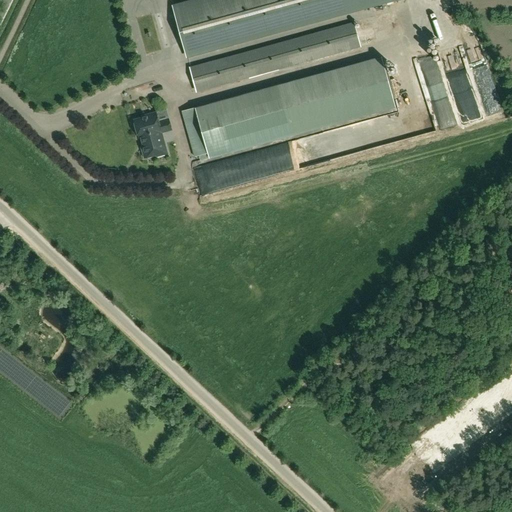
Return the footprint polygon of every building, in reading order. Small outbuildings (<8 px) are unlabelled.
[(199,0),(174,7),(187,57),(391,0),(199,0)] [(360,47),(353,22),(190,68),(197,92),(360,47)] [(195,156),(207,153),(209,158),(395,108),(381,57),(182,111),(195,156)] [(158,122),(156,113),(147,115),(147,117),(134,121),(135,124),(134,126),(136,132),(138,133),(139,137),(141,136),(144,147),(142,147),(145,158),(156,155),(157,156),(167,154),(161,133),(171,130),(168,119),(158,122)] [(481,283),(487,292),(492,289),(486,280),(481,283)]
